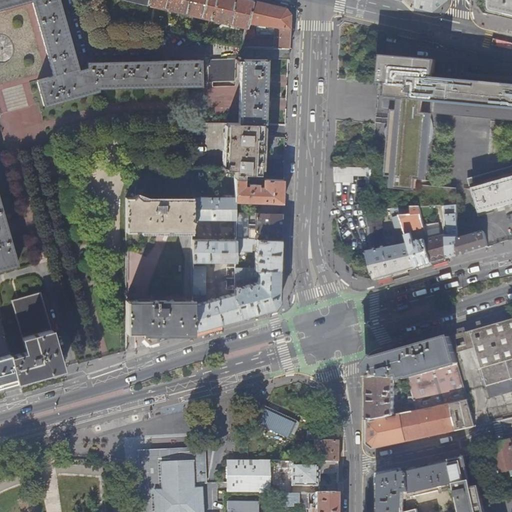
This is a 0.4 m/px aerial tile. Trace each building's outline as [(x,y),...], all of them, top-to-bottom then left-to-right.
[(0,0),(0,269),(17,265),(8,234),(6,225),(0,203),(0,9),(32,1),(53,76),(38,81),(38,82),(37,82),(44,106),(98,91),(98,88),(194,86),(201,86),(200,61),(87,63),(87,68),(77,70),(57,0),(0,0)] [(245,27),(251,0),(248,0),(147,0),(147,4),(245,27)] [(290,14),(285,8),(251,0),(245,27),(241,47),(288,48),(290,14)] [(446,0),(414,0),(414,9),(430,12),(446,0)] [(511,0),(488,0),(489,8),(490,11),(491,12),(492,13),(511,18),(511,0)] [(288,60),(288,48),(241,47),(241,59),(266,59),(288,60)] [(379,82),(379,85),(387,85),(386,98),(393,99),(390,124),(386,127),(384,133),(385,138),(389,142),(383,210),(398,210),(412,208),(420,208),(440,207),(456,207),(456,190),(426,186),(416,185),(417,180),(427,181),(430,146),(433,140),(435,134),(434,126),(432,119),(432,113),(433,103),(511,110),(511,78),(459,74),(459,77),(434,74),(435,60),(381,56),(379,82)] [(264,124),(266,59),(241,59),(241,60),(208,60),(208,82),(235,82),(235,64),(240,64),(238,123),(262,124),(264,124)] [(238,123),(227,122),(226,167),(222,167),(222,170),(235,170),(235,179),(243,179),(243,174),(260,174),(261,137),(262,124),(238,123)] [(511,166),(467,182),(470,192),(473,192),(479,212),(503,204),(504,206),(511,203),(511,166)] [(334,167),(333,167),(334,182),(369,184),(371,168),(334,167)] [(282,203),(283,181),(264,180),(263,188),(259,188),(259,185),(247,184),(247,187),(243,187),(243,179),(235,179),(235,198),(235,201),(282,203)] [(193,220),(193,200),(141,199),(136,194),(133,198),(126,198),(126,232),(179,233),(186,259),(185,297),(126,297),(126,332),(146,332),(145,338),(150,344),(164,340),(192,332),(193,268),(193,263),(193,241),(193,220)] [(235,209),(235,201),(235,198),(193,197),(193,200),(193,220),(235,221),(235,216),(235,209)] [(457,241),(456,207),(440,207),(445,236),(446,236),(448,259),(453,257),(458,256),(457,241)] [(412,208),(398,210),(399,216),(400,216),(412,215),(412,208)] [(409,244),(416,268),(425,266),(431,264),(426,245),(425,241),(414,242),(409,226),(423,223),(420,208),(412,208),(412,215),(400,216),(404,228),(409,244)] [(381,211),(367,211),(370,243),(373,243),(372,239),(383,238),(381,211)] [(281,240),(282,214),(247,213),(247,216),(235,216),(235,221),(235,239),(281,240)] [(397,230),(404,228),(400,216),(399,216),(393,219),(397,230)] [(414,242),(425,241),(425,240),(424,232),(423,226),(423,223),(409,226),(414,242)] [(426,245),(431,264),(439,261),(448,259),(446,236),(445,236),(442,236),(441,229),(424,232),(425,240),(425,241),(426,245)] [(457,241),(458,256),(474,251),(487,247),(484,234),(468,238),(457,241)] [(280,265),(281,240),(235,239),(235,240),(235,252),(238,252),(251,252),(251,250),(255,250),(254,270),(280,271),(280,265)] [(235,252),(235,240),(193,241),(193,263),(235,263),(235,262),(235,252)] [(371,251),(367,253),(370,262),(372,271),(375,279),(375,280),(397,274),(416,268),(409,244),(371,251)] [(222,324),(242,318),(235,294),(207,301),(206,296),(206,268),(193,268),(192,332),(222,324)] [(235,294),(242,318),(261,313),(273,309),(278,304),(280,271),(254,270),(235,269),(235,294)] [(47,373),(62,369),(41,292),(12,300),(26,352),(10,357),(16,382),(47,373)] [(486,338),(490,365),(511,359),(511,319),(504,322),(505,335),(486,338)] [(497,323),(484,327),(486,338),(505,335),(504,322),(497,323)] [(484,327),(471,331),(473,339),(481,368),(490,365),(486,338),(484,327)] [(401,377),(406,377),(412,396),(416,411),(430,408),(462,401),(467,428),(475,426),(450,337),(422,345),(409,348),(381,356),(375,358),(368,367),(368,377),(394,377),(401,375),(401,377)] [(0,386),(16,382),(10,357),(10,355),(0,357),(0,386)] [(494,395),(489,396),(490,399),(502,395),(499,383),(511,379),(511,359),(490,365),(491,377),(494,395)] [(481,368),(489,396),(494,395),(491,377),(490,365),(481,368)] [(368,398),(368,420),(394,415),(394,395),(397,395),(397,389),(394,389),(394,377),(368,377),(368,398)] [(511,379),(499,383),(502,395),(511,392),(511,379)] [(408,413),(416,411),(412,396),(408,396),(408,411),(408,413)] [(373,449),(467,428),(462,401),(430,408),(416,411),(408,413),(394,415),(368,420),(367,444),(373,449)] [(289,439),(295,425),(266,411),(257,407),(250,421),(289,439)] [(488,412),(490,419),(500,416),(498,409),(488,412)] [(315,442),(318,442),(318,432),(308,432),(307,442),(315,442)] [(511,441),(511,439),(492,443),(494,452),(499,476),(505,475),(504,472),(511,471),(511,474),(511,441)] [(334,462),(339,462),(339,442),(327,442),(318,442),(315,442),(315,462),(317,462),(334,462)] [(204,449),(150,453),(151,463),(139,464),(142,511),(203,511),(202,489),(201,489),(201,485),(206,485),(204,449)] [(151,463),(150,453),(139,453),(139,464),(151,463)] [(454,483),(460,511),(483,511),(478,486),(472,487),(465,456),(450,460),(455,483),(454,483)] [(378,473),(378,511),(403,511),(403,492),(410,491),(410,493),(454,483),(455,483),(450,460),(407,469),(407,471),(402,472),(402,468),(378,473)] [(229,494),(259,494),(259,461),(247,461),(228,461),(229,494)] [(259,494),(270,494),(270,462),(259,461),(259,494)] [(334,474),(334,462),(317,462),(317,465),(292,465),(292,487),(317,487),(317,474),(334,474)] [(309,495),(274,494),(274,502),(275,504),(282,504),(282,508),(294,508),(294,504),(303,505),(303,510),(309,510),(309,511),(259,511),(259,504),(228,503),(227,511),(338,511),(338,495),(315,495),(315,505),(309,505),(309,495)]
